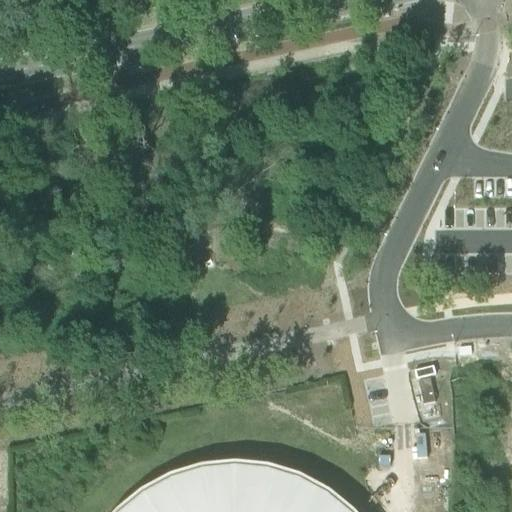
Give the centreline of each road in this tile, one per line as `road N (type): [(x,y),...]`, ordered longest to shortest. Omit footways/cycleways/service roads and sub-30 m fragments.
road 1 (unclassified): [(0,402),(391,320)]
road 2 (secondary): [(0,72),(364,0)]
road 3 (unclassified): [(391,320),(388,270),(489,49),(487,0)]
